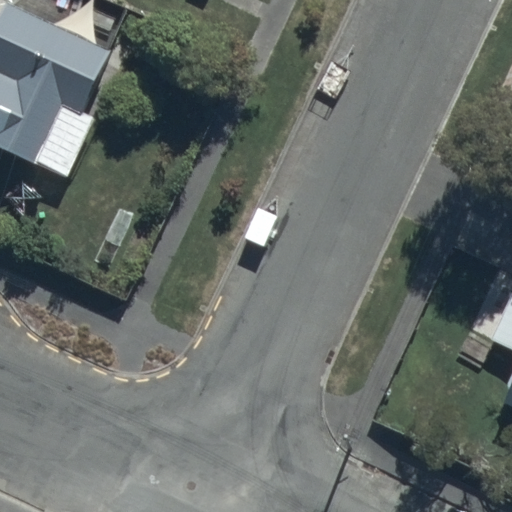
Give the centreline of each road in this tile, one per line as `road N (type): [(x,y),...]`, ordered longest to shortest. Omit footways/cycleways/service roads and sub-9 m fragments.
road 1 (residential): [(195,484),(425,0)]
road 2 (residential): [(0,392),(195,484)]
